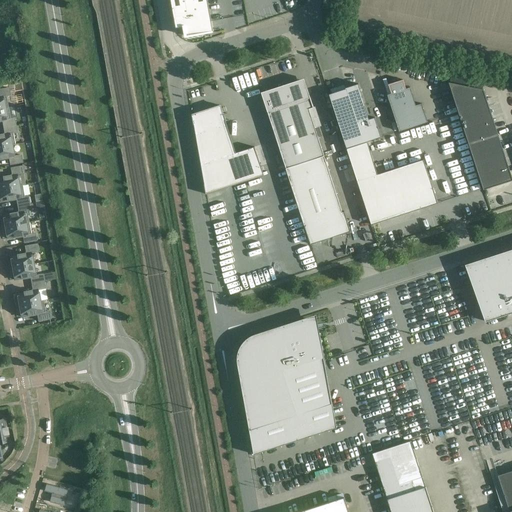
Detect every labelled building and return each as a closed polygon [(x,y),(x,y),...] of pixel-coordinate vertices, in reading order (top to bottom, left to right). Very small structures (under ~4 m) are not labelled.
[(207,0),(170,0),(176,28),(185,27),(186,37),(211,32),(211,34),(213,33),(207,0)] [(324,156),(309,109),(313,108),(304,79),(267,91),(268,91),(261,93),(286,169),(324,156)] [(387,95),(399,132),(427,122),(421,104),(416,106),(410,88),(406,89),(403,80),(388,85),(391,94),(387,95)] [(511,180),(511,177),(483,90),(449,83),(484,190),(511,180)] [(369,120),(365,106),(358,84),(345,89),(346,89),(329,95),(346,149),(381,137),(375,118),(369,120)] [(0,109),(8,108),(6,96),(10,95),(8,88),(0,89),(0,109)] [(247,90),(248,95),(250,95),(251,100),(259,100),(258,89),(247,90)] [(253,108),(253,113),(264,112),(263,101),(251,102),(252,108),(253,108)] [(264,176),(254,147),(236,153),(225,121),(226,121),(224,115),(223,115),(220,106),(192,115),(192,114),(191,115),(193,125),(194,125),(204,184),(204,185),(206,195),(206,194),(264,176)] [(8,108),(0,109),(0,121),(2,121),(3,128),(15,125),(14,119),(10,119),(8,108)] [(255,115),(262,143),(273,140),(266,113),(255,115)] [(0,147),(15,145),(13,133),(16,132),(15,125),(3,128),(5,134),(2,135),(2,134),(0,134),(0,147)] [(457,151),(467,148),(460,127),(451,129),(457,151)] [(438,204),(433,188),(424,160),(378,175),(367,142),(347,149),(371,225),(415,211),(416,211),(438,204)] [(15,145),(0,147),(0,159),(7,158),(9,158),(10,165),(22,163),(21,155),(13,157),(11,146),(15,145)] [(324,156),(286,169),(310,245),(318,242),(331,238),(350,232),(347,222),(348,222),(344,212),(342,213),(324,156)] [(0,189),(22,186),(22,185),(19,186),(16,175),(24,174),(23,166),(11,169),(12,175),(10,176),(2,177),(0,177),(0,189)] [(474,191),(480,190),(479,182),(469,183),(470,187),(473,187),(474,191)] [(22,186),(0,189),(0,201),(0,202),(7,201),(14,200),(14,199),(16,199),(17,206),(29,204),(28,197),(24,197),(22,186)] [(2,228),(29,223),(27,211),(31,211),(29,204),(17,206),(19,212),(17,213),(16,213),(9,214),(2,215),(3,219),(0,220),(2,228)] [(29,223),(2,228),(3,235),(6,235),(7,239),(13,238),(21,237),(21,236),(23,236),(24,243),(36,241),(35,234),(31,234),(29,223)] [(9,269),(33,265),(31,253),(38,252),(37,245),(25,247),(26,254),(24,254),(16,255),(17,255),(10,257),(11,261),(8,261),(9,269)] [(486,258),(467,265),(469,272),(486,322),(511,313),(511,251),(487,261),(486,258)] [(33,265),(9,269),(10,277),(13,276),(14,280),(21,279),(28,278),(28,277),(30,277),(32,284),(43,282),(42,275),(35,276),(33,265)] [(16,306),(43,301),(43,300),(39,301),(37,290),(45,289),(43,282),(32,284),(33,291),(31,291),(23,292),(17,294),(17,298),(14,298),(16,306)] [(43,301),(16,306),(17,314),(20,313),(21,317),(27,316),(28,316),(35,315),(35,314),(37,314),(38,321),(50,319),(49,312),(45,312),(43,301)] [(237,357),(237,361),(237,364),(254,455),(337,428),(332,403),(331,403),(331,404),(297,415),(283,372),(323,358),(323,359),(324,359),(319,333),(315,334),(312,321),(284,325),(255,335),(252,336),(249,338),(246,340),(244,342),(242,345),(240,348),(239,351),(238,354),(237,357)] [(410,441),(373,454),(375,461),(375,462),(391,511),(433,511),(425,487),(410,441)] [(511,511),(511,471),(498,476),(509,511),(511,511)] [(70,489),(48,484),(45,492),(68,498),(70,489)] [(348,511),(344,498),(300,511),(348,511)]
